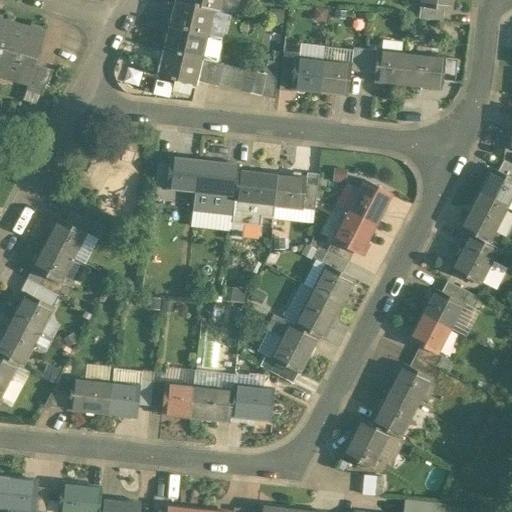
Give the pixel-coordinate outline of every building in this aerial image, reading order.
[(223,0),(182,0),(182,3),(220,12),(223,0)] [(451,0),(420,0),(420,7),(444,10),(451,10),(451,0)] [(170,26),(209,36),(209,35),(214,11),(176,2),(170,26)] [(444,10),(420,7),(419,19),(442,22),(444,10)] [(43,36),(5,25),(0,41),(0,69),(12,73),(11,78),(29,83),(30,84),(35,66),(43,36)] [(170,26),(164,51),(203,60),(209,36),(170,26)] [(212,36),(209,35),(209,36),(203,60),(213,62),(217,63),(222,44),(211,42),(212,36)] [(447,42),(407,38),(405,54),(445,58),(447,42)] [(325,49),(296,46),(295,58),(323,61),(325,49)] [(365,49),(353,48),(353,52),(351,64),(351,72),(363,73),(365,49)] [(353,52),(325,49),(323,61),(351,64),(353,52)] [(377,51),(365,49),(363,73),(375,74),(377,51)] [(405,54),(377,50),(377,51),(375,74),(374,81),(402,84),(405,54)] [(203,60),(164,51),(158,76),(197,85),(198,82),(203,60)] [(445,58),(405,54),(402,84),(442,88),(445,58)] [(295,58),(283,56),(281,80),(292,81),(293,81),(295,58)] [(323,61),(295,58),(293,81),(292,81),(292,89),(320,92),(323,61)] [(213,62),(203,60),(198,82),(208,84),(213,62)] [(278,63),(267,61),(264,74),(266,75),(261,96),(274,99),(278,63)] [(351,64),(323,61),(320,92),(348,95),(351,72),(351,64)] [(217,63),(213,62),(208,84),(218,86),(223,65),(217,63)] [(234,67),(223,65),(218,86),(229,89),(234,67)] [(35,66),(30,84),(29,83),(27,92),(41,96),(53,72),(35,66)] [(245,70),(234,67),(229,89),(240,91),(245,70)] [(255,72),(245,70),(240,91),(250,94),(255,72)] [(264,74),(255,72),(250,94),(261,96),(266,75),(264,74)] [(292,81),(281,80),(279,90),(291,91),(292,89),(292,81)] [(41,96),(27,92),(24,101),(36,105),(41,96)] [(198,160),(170,157),(167,187),(195,190),(198,160)] [(238,164),(198,160),(195,190),(235,195),(238,164)] [(511,165),(505,162),(500,172),(511,178),(511,165)] [(511,178),(500,172),(494,169),(481,194),(508,208),(511,200),(511,178)] [(273,218),(274,206),(278,174),(238,170),(232,223),(260,226),(261,216),(273,218)] [(306,177),(278,174),(274,206),(315,210),(318,174),(307,173),(305,185),(306,177)] [(395,195),(367,181),(348,217),(376,231),(395,195)] [(508,208),(481,194),(462,230),(489,244),(508,208)] [(91,222),(70,211),(64,222),(86,233),(91,222)] [(376,231),(348,217),(335,242),(356,253),(363,257),(376,231)] [(64,222),(58,219),(45,244),(73,258),(86,233),(64,222)] [(86,233),(73,258),(85,265),(98,239),(86,233)] [(500,250),(471,235),(453,271),(482,286),(500,250)] [(356,253),(335,242),(329,253),(351,264),(356,253)] [(73,258),(45,244),(32,269),(43,275),(59,283),(73,258)] [(329,253),(324,264),(328,266),(345,275),(351,264),(329,253)] [(328,266),(315,291),(342,305),(355,280),(345,275),(328,266)] [(43,275),(32,269),(27,280),(38,285),(43,275)] [(59,283),(43,275),(38,285),(59,296),(59,297),(64,286),(59,283)] [(59,296),(38,285),(27,280),(20,292),(25,294),(26,293),(53,307),(59,297),(59,296)] [(469,293),(448,282),(443,292),(464,303),(469,293)] [(443,292),(437,289),(424,315),(451,329),(464,303),(443,292)] [(315,291),(297,327),(317,338),(323,340),(342,305),(315,291)] [(53,307),(26,293),(25,294),(13,318),(40,332),(48,318),(53,307)] [(481,299),(469,293),(464,303),(475,309),(481,299)] [(290,323),(274,315),(267,330),(270,331),(282,338),(290,323)] [(451,329),(424,315),(411,341),(421,346),(437,354),(451,329)] [(0,356),(15,365),(21,368),(34,345),(40,332),(13,318),(0,343),(0,356)] [(60,325),(48,318),(40,332),(52,339),(60,325)] [(272,359),(271,359),(298,373),(299,373),(317,338),(297,327),(290,323),(282,338),(272,359)] [(282,338),(270,331),(259,352),(265,355),(272,359),(282,338)] [(40,332),(34,345),(46,351),(52,339),(40,332)] [(437,354),(421,346),(415,356),(438,368),(443,357),(437,354)] [(298,373),(271,359),(272,359),(265,355),(259,366),(293,384),(298,373)] [(0,397),(15,365),(0,356),(0,397)] [(438,368),(415,356),(410,368),(432,379),(438,368)] [(454,363),(443,357),(438,368),(449,373),(454,363)] [(404,365),(391,389),(420,404),(432,380),(432,379),(410,368),(404,365)] [(263,377),(235,374),(234,386),(261,389),(263,377)] [(153,380),(141,378),(140,386),(138,404),(150,406),(153,380)] [(58,379),(44,406),(69,409),(72,382),(60,381),(60,380),(58,379)] [(112,383),(72,379),(72,382),(69,409),(69,410),(109,414),(112,383)] [(165,381),(153,380),(150,406),(162,407),(165,381)] [(193,384),(165,381),(162,407),(161,414),(190,417),(193,384)] [(140,386),(112,383),(109,414),(137,417),(138,404),(140,386)] [(233,388),(193,384),(190,417),(230,421),(230,417),(233,388)] [(261,389),(234,386),(233,388),(230,417),(271,421),(275,391),(261,389)] [(420,404),(391,389),(373,425),(391,434),(401,440),(420,404)] [(363,420),(345,454),(373,469),(379,455),(391,434),(373,425),(363,420)] [(391,434),(379,455),(390,461),(401,440),(391,434)] [(9,477),(0,475),(0,507),(6,508),(9,477)] [(37,480),(9,477),(6,508),(32,511),(34,511),(36,487),(37,480)] [(102,487),(61,482),(57,511),(98,511),(100,498),(102,487)] [(45,511),(49,488),(36,487),(34,511),(44,511),(45,511)] [(465,511),(466,502),(407,497),(405,511),(465,511)] [(100,498),(98,511),(139,511),(141,503),(100,498)]
